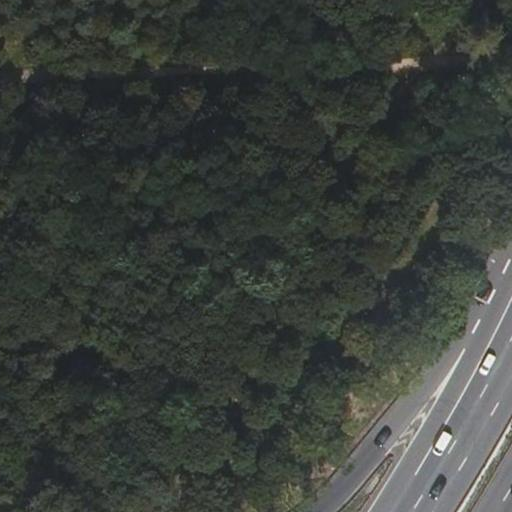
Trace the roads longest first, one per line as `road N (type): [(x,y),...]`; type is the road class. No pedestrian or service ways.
road 1 (track): [(0,73),(511,59)]
road 2 (trunk): [(511,284),(317,511)]
road 3 (trunk): [(511,323),(410,511)]
